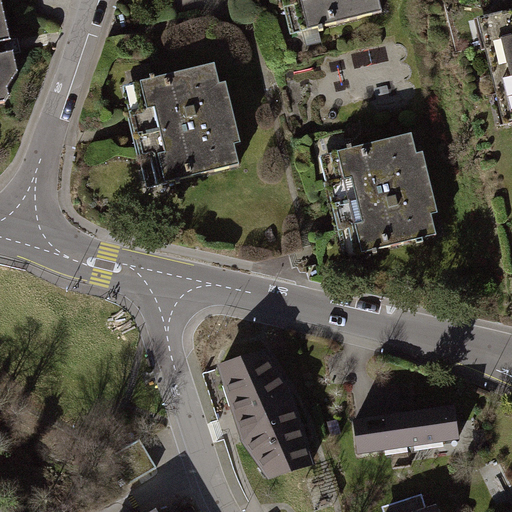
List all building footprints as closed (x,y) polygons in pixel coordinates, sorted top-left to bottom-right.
[(283,0),(291,35),(383,15),(379,0),(283,0)] [(0,1),(0,111),(9,109),(6,96),(18,76),(3,1),(0,1)] [(511,17),(474,26),(498,131),(511,127),(511,17)] [(218,66),(127,87),(150,188),(241,168),(237,147),(244,145),(230,84),(223,85),(218,66)] [(415,134),(324,154),(347,256),(438,235),(434,214),(441,213),(427,151),(420,153),(415,134)] [(263,354),(221,368),(245,442),(269,477),(312,464),(288,390),(263,354)] [(454,408),(354,423),(358,454),(459,439),(454,408)] [(140,440),(111,457),(127,485),(157,468),(140,440)] [(389,511),(437,511),(436,508),(427,510),(422,495),(420,495),(420,497),(389,508),(389,511)]
